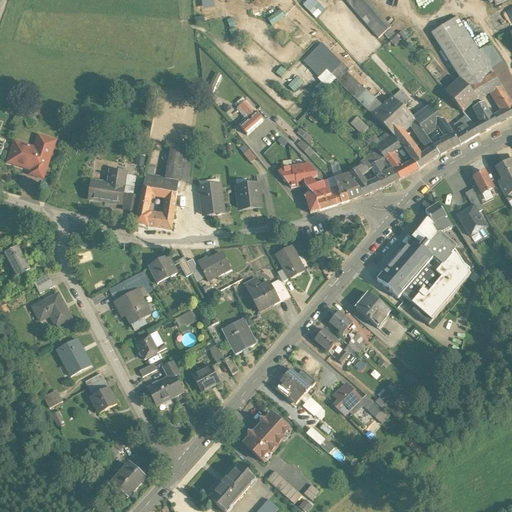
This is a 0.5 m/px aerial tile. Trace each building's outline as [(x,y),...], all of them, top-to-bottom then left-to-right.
[(390,32),(361,0),(353,0),(346,6),(378,43),(390,32)] [(511,0),(489,0),(494,10),(511,0)] [(216,3),(204,3),(204,15),(216,15),(216,3)] [(318,11),(310,3),(302,10),(310,18),(315,14),(318,11)] [(511,13),(494,22),(498,30),(511,24),(511,13)] [(234,16),(223,16),(223,25),(234,25),(234,16)] [(282,16),(269,24),(273,30),(286,22),(282,16)] [(478,55),(457,22),(431,38),(460,83),(459,84),(466,93),(476,87),(493,79),(478,55)] [(394,40),(384,50),(387,53),(390,49),(391,50),(398,43),(394,40)] [(511,83),(491,48),(478,55),(493,79),(495,81),(501,90),(501,91),(507,101),(511,108),(511,83)] [(339,86),(347,79),(319,49),(311,57),(339,86)] [(366,64),(359,71),(362,74),(369,67),(366,64)] [(319,97),(335,82),(328,75),(312,90),(319,97)] [(216,79),(210,92),(207,98),(211,100),(220,81),(216,79)] [(342,91),(351,83),(347,79),(339,86),(338,87),(342,91)] [(493,79),(476,87),(484,99),(490,96),(501,90),(495,81),(493,79)] [(295,96),(304,86),(299,82),(290,91),(295,96)] [(360,109),(369,101),(351,83),(342,91),(360,109)] [(466,93),(459,84),(446,96),(456,109),(463,117),(469,111),(476,104),(466,93)] [(476,87),(466,93),(476,104),(477,104),(480,101),(484,99),(476,87)] [(501,91),(501,90),(490,96),(498,107),(507,101),(501,91)] [(408,106),(400,112),(413,123),(419,131),(425,127),(431,135),(437,132),(424,115),(431,110),(433,113),(439,107),(424,91),(408,106)] [(389,101),(400,112),(408,106),(397,95),(389,101)] [(381,128),(400,112),(389,101),(370,118),(381,128)] [(511,108),(507,101),(498,107),(504,115),(511,110),(511,108)] [(483,111),(477,104),(476,104),(469,111),(477,120),(487,116),(483,111)] [(257,116),(247,105),(245,107),(255,118),(255,117),(257,116)] [(255,118),(245,107),(237,113),(247,124),(255,118)] [(456,109),(451,113),(449,111),(447,113),(449,114),(447,116),(455,125),(459,122),(464,118),(463,117),(456,109)] [(433,113),(431,110),(424,115),(437,132),(444,128),(433,113)] [(511,110),(504,115),(496,120),(500,127),(511,120),(511,110)] [(400,112),(381,128),(384,131),(392,139),(394,141),(401,134),(408,128),(413,123),(400,112)] [(455,125),(447,116),(445,117),(444,115),(439,119),(448,130),(455,125)] [(487,116),(477,120),(481,127),(492,122),(487,116)] [(247,124),(239,132),(242,135),(258,120),(255,117),(247,124)] [(464,118),(459,122),(466,130),(470,126),(464,118)] [(368,131),(356,119),(350,125),(363,137),(368,131)] [(258,120),(242,135),(247,141),(263,126),(258,120)] [(481,127),(474,131),(478,138),(497,128),(492,122),(481,127)] [(413,123),(408,128),(414,135),(415,134),(419,131),(413,123)] [(474,131),(470,126),(466,130),(467,131),(460,136),(461,138),(457,141),(462,148),(478,138),(474,131)] [(431,135),(425,127),(419,131),(425,139),(428,137),(431,135)] [(456,143),(444,128),(437,132),(448,146),(456,143)] [(392,139),(384,131),(365,147),(373,153),(374,152),(392,139)] [(425,139),(419,131),(415,134),(428,154),(433,151),(428,144),(425,139)] [(310,149),(314,144),(302,134),(298,138),(310,149)] [(409,144),(401,134),(394,141),(401,151),(409,144)] [(392,139),(374,152),(384,163),(385,162),(398,153),(401,151),(394,141),(392,139)] [(24,157),(13,153),(8,169),(32,177),(34,168),(47,172),(55,148),(39,143),(35,155),(29,153),(29,152),(26,151),(24,157)] [(448,146),(437,151),(436,149),(434,150),(440,160),(460,149),(456,143),(448,146)] [(303,144),(298,149),(309,161),(314,156),(303,144)] [(428,154),(421,159),(419,158),(409,144),(401,151),(404,155),(418,174),(438,159),(433,151),(428,154)] [(174,148),(168,187),(178,189),(187,189),(193,151),(174,148)] [(377,159),(375,156),(367,162),(370,166),(368,167),(370,171),(384,163),(379,158),(377,159)] [(246,158),(242,161),(249,170),(253,166),(246,158)] [(391,158),(385,162),(392,172),(399,167),(391,158)] [(362,172),(368,167),(365,163),(359,168),(362,172)] [(384,163),(370,171),(372,175),(377,185),(385,178),(379,169),(386,165),(384,163)] [(511,163),(503,169),(504,171),(498,175),(503,185),(510,197),(511,195),(511,163)] [(362,172),(350,180),(353,185),(362,180),(372,175),(370,171),(368,167),(362,172)] [(404,175),(399,167),(392,172),(400,183),(416,174),(413,169),(404,175)] [(47,172),(34,168),(32,177),(30,181),(43,185),(47,172)] [(318,180),(308,169),(285,173),(279,178),(292,194),(306,191),(311,198),(305,202),(307,205),(310,218),(319,215),(316,207),(331,202),(329,195),(327,187),(316,190),(313,185),(317,182),(318,180)] [(392,173),(385,178),(377,185),(378,186),(382,192),(382,193),(400,184),(392,173)] [(484,176),(473,182),(482,199),(493,193),(484,176)] [(110,177),(108,190),(92,188),(89,205),(109,208),(109,209),(122,211),(126,179),(110,177)] [(356,191),(348,180),(343,182),(341,179),(334,182),(337,192),(338,192),(340,199),(345,197),(348,206),(363,201),(356,191)] [(362,180),(353,185),(357,191),(366,186),(362,180)] [(149,181),(146,181),(143,194),(152,197),(155,184),(155,182),(149,181)] [(168,187),(155,184),(152,197),(151,201),(165,203),(166,198),(176,200),(178,189),(168,187)] [(509,197),(503,185),(498,188),(503,198),(508,206),(511,203),(511,200),(510,197),(509,197)] [(378,186),(369,191),(366,186),(357,191),(356,191),(363,201),(364,201),(382,192),(378,186)] [(247,191),(236,192),(239,214),(261,211),(258,189),(247,191)] [(220,191),(200,194),(204,220),(217,219),(219,220),(220,220),(222,218),(224,218),(220,191)] [(340,199),(338,192),(337,192),(329,195),(331,202),(316,207),(319,215),(348,206),(345,197),(340,199)] [(143,194),(136,230),(147,232),(150,218),(148,218),(151,201),(152,197),(143,194)] [(472,194),(465,198),(472,211),(473,210),(477,217),(482,214),(472,194)] [(166,198),(165,203),(163,223),(173,225),(176,200),(166,198)] [(139,203),(127,200),(124,216),(136,218),(139,203)] [(452,231),(438,208),(425,216),(429,222),(428,223),(429,225),(428,226),(426,225),(425,225),(426,226),(419,236),(418,235),(418,236),(419,238),(418,239),(416,238),(413,241),(412,243),(412,242),(411,243),(377,284),(398,302),(404,295),(426,268),(432,261),(433,261),(427,256),(442,239),(443,238),(442,237),(446,234),(452,231)] [(472,211),(457,220),(470,240),(484,231),(478,221),(479,220),(477,217),(473,210),(472,211)] [(155,219),(150,218),(147,232),(155,233),(158,222),(155,219)] [(163,223),(158,222),(155,233),(171,236),(173,225),(163,223)] [(454,241),(450,240),(446,234),(442,237),(443,238),(442,239),(457,251),(459,248),(454,241)] [(457,251),(442,239),(427,256),(433,261),(432,261),(442,269),(442,270),(452,260),(451,259),(456,252),(457,251)] [(30,275),(18,252),(4,259),(8,265),(17,283),(30,275)] [(291,252),(276,259),(284,274),(289,284),(304,276),(291,252)] [(426,268),(404,295),(408,299),(406,302),(415,310),(411,314),(428,328),(473,275),(471,272),(473,270),(467,265),(460,254),(458,255),(456,252),(451,259),(452,260),(442,270),(442,269),(436,276),(426,268)] [(222,258),(208,266),(207,263),(198,268),(205,281),(207,286),(230,274),(222,258)] [(168,261),(148,272),(157,289),(177,279),(168,261)] [(198,268),(195,269),(193,264),(186,268),(192,279),(196,286),(205,281),(198,268)] [(185,266),(179,269),(186,282),(192,279),(185,266)] [(282,287),(289,284),(284,274),(277,278),(280,284),(282,287)] [(143,277),(109,295),(115,306),(129,299),(127,293),(146,283),(143,277)] [(48,280),(34,287),(37,293),(51,286),(48,280)] [(146,283),(127,293),(129,299),(137,295),(138,295),(144,292),(147,298),(153,295),(146,283)] [(279,307),(270,289),(268,285),(260,289),(257,283),(244,289),(258,318),(279,307)] [(280,284),(270,289),(279,307),(290,302),(282,287),(280,284)] [(51,286),(37,293),(40,299),(55,292),(51,286)] [(210,290),(200,295),(204,302),(213,297),(210,290)] [(115,306),(115,307),(119,315),(122,313),(131,330),(151,319),(138,295),(137,295),(129,299),(115,306)] [(408,299),(404,295),(398,302),(403,306),(406,302),(408,299)] [(389,316),(368,298),(355,313),(376,331),(384,321),(384,322),(389,316)] [(59,299),(32,313),(40,327),(50,321),(56,332),(72,324),(59,299)] [(191,315),(175,324),(179,331),(195,322),(191,315)] [(339,316),(330,327),(343,338),(347,333),(349,334),(354,329),(352,328),(352,327),(339,316)] [(151,319),(131,330),(134,336),(154,326),(151,319)] [(384,321),(376,331),(384,322),(384,321)] [(244,323),(222,334),(235,359),(257,347),(244,323)] [(416,331),(411,337),(418,343),(423,337),(416,331)] [(324,334),(315,344),(328,356),(337,345),(324,334)] [(157,336),(149,340),(158,356),(165,352),(157,336)] [(357,337),(348,348),(353,353),(354,352),(361,344),(362,342),(357,337)] [(149,340),(134,348),(143,364),(158,356),(149,340)] [(77,344),(57,355),(64,370),(68,368),(74,380),(91,371),(77,344)] [(354,352),(359,356),(366,348),(361,344),(354,352)] [(348,348),(336,362),(341,367),(346,361),(353,353),(348,348)] [(366,348),(359,356),(363,359),(369,351),(366,348)] [(217,350),(210,354),(217,368),(224,364),(217,350)] [(353,353),(346,361),(351,366),(358,357),(353,353)] [(385,363),(377,355),(373,359),(381,367),(385,363)] [(230,360),(224,364),(232,379),(238,375),(230,360)] [(173,365),(162,371),(167,382),(173,378),(175,381),(180,378),(173,365)] [(153,368),(139,375),(143,381),(156,374),(153,368)] [(211,370),(193,380),(202,397),(220,387),(211,370)] [(302,374),(297,379),(290,373),(285,379),(306,397),(311,391),(315,385),(302,374)] [(416,381),(408,374),(402,381),(410,388),(416,381)] [(103,384),(100,378),(84,386),(88,392),(103,384)] [(167,382),(147,393),(157,410),(183,396),(175,381),(173,378),(167,382)] [(285,379),(280,385),(283,388),(278,393),(296,408),(301,402),(306,397),(285,379)] [(108,392),(103,384),(88,392),(92,400),(108,392)] [(346,387),(334,399),(339,404),(334,408),(345,418),(348,414),(359,404),(362,402),(361,402),(346,387)] [(311,391),(306,397),(310,400),(315,394),(311,391)] [(384,391),(378,398),(382,401),(388,394),(384,391)] [(108,392),(91,402),(99,418),(117,409),(108,392)] [(57,395),(44,402),(50,413),(63,406),(57,395)] [(306,397),(301,402),(301,403),(302,403),(305,406),(310,400),(306,397)] [(384,413),(365,397),(361,402),(362,402),(359,404),(363,408),(376,421),(384,413)] [(310,400),(303,409),(314,419),(321,410),(310,400)] [(359,404),(348,414),(352,418),(363,408),(359,404)] [(400,417),(393,409),(390,412),(397,420),(400,417)] [(64,429),(57,416),(51,419),(58,432),(64,429)] [(271,417),(266,423),(261,423),(261,428),(259,430),(261,432),(257,436),(255,435),(254,436),(249,437),(249,442),(244,448),(263,465),(264,464),(262,463),(267,458),(271,457),(283,443),(283,439),(288,434),(290,436),(291,435),(271,417)] [(325,442),(312,431),(307,437),(319,448),(319,447),(325,442)] [(334,450),(325,442),(319,447),(329,456),(334,450)] [(118,444),(113,450),(119,456),(124,450),(118,444)] [(113,450),(104,460),(110,466),(119,456),(113,450)] [(363,464),(356,473),(364,479),(371,470),(363,464)] [(129,469),(113,487),(129,501),(145,482),(129,469)] [(240,469),(227,483),(227,482),(223,487),(223,488),(210,503),(221,511),(229,511),(232,509),(232,510),(251,489),(250,489),(255,482),(240,469)] [(301,497),(275,473),(267,482),(294,506),(301,497)] [(311,487),(303,496),(312,504),(320,495),(311,487)] [(307,501),(300,508),(304,511),(310,511),(314,508),(307,501)] [(270,503),(261,511),(278,511),(279,511),(270,503)]
